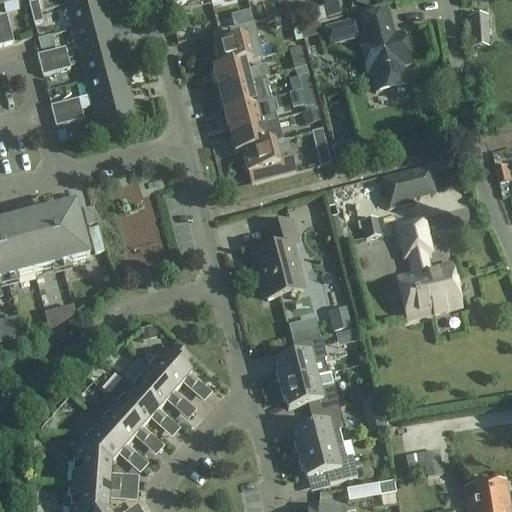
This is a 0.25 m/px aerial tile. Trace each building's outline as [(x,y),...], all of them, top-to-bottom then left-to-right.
[(72,32),(108,23),(102,0),(92,0),(66,7),(72,32)] [(336,0),(321,0),(326,20),(340,17),(336,0)] [(369,0),(356,0),(355,7),(367,9),(369,0)] [(31,15),(39,13),(36,3),(28,5),(31,15)] [(312,12),(315,25),(325,22),(322,9),(312,12)] [(33,25),(42,23),(39,13),(31,15),(33,25)] [(394,38),(388,13),(323,30),(328,49),(358,41),(360,47),(359,48),(367,78),(369,78),(374,96),(408,87),(403,69),(409,67),(401,37),(394,38)] [(0,18),(0,43),(1,48),(14,45),(6,17),(0,18)] [(468,19),(471,51),(490,50),(487,17),(468,19)] [(79,58),(115,48),(108,23),(72,32),(79,58)] [(317,38),(314,26),(300,29),(303,41),(317,38)] [(212,72),(252,62),(244,34),(249,33),(248,29),(243,30),(243,28),(212,36),(215,49),(214,49),(219,70),(212,72)] [(86,83),(122,74),(115,48),(79,58),(86,83)] [(40,68),(68,61),(65,50),(37,58),(40,68)] [(289,53),(291,59),(302,56),(300,50),(289,53)] [(68,61),(40,68),(42,78),(70,71),(68,61)] [(218,93),(264,81),(267,80),(264,70),(248,74),(245,64),(252,63),(252,62),(212,72),(218,93)] [(92,108),(128,99),(122,74),(86,83),(92,108)] [(296,80),(300,94),(311,91),(307,77),(296,80)] [(223,114),(256,106),(269,102),(264,81),(218,93),(223,114)] [(314,104),(311,91),(300,94),(304,107),(314,104)] [(128,99),(92,108),(99,135),(135,125),(128,99)] [(53,119),(81,112),(78,102),(50,109),(53,119)] [(229,135),(270,124),(267,114),(258,116),(256,106),(223,114),(229,135)] [(81,112),(53,119),(56,130),(84,122),(81,112)] [(234,156),(274,146),(274,145),(267,147),(264,136),(272,134),(270,124),(229,135),(234,156)] [(322,132),(312,135),(320,169),(331,167),(322,132)] [(355,160),(351,144),(331,149),(336,165),(355,160)] [(274,146),(234,156),(241,155),(247,175),(249,175),(252,187),(295,176),(291,159),(278,163),(274,146)] [(495,171),(499,188),(511,184),(508,167),(495,171)] [(427,169),(380,182),(389,213),(412,207),(412,204),(435,198),(427,169)] [(0,286),(89,262),(76,214),(0,234),(0,286)] [(263,229),(269,252),(252,256),(257,278),(260,277),(267,303),(304,293),(292,248),(300,247),(293,221),(263,229)] [(379,239),(376,221),(357,225),(359,233),(363,232),(365,242),(379,239)] [(405,261),(409,260),(413,275),(397,279),(408,323),(462,310),(451,266),(429,272),(425,256),(432,254),(424,221),(396,228),(405,261)] [(349,319),(329,324),(332,335),(352,330),(349,319)] [(275,374),(279,389),(316,380),(313,367),(322,362),(325,361),(320,341),(291,348),(294,360),(275,365),(278,374),(275,374)] [(146,370),(182,402),(175,395),(185,383),(193,390),(198,384),(191,377),(182,369),(189,361),(176,349),(169,357),(163,352),(146,370)] [(123,381),(166,420),(159,413),(169,401),(177,408),(182,402),(146,370),(139,363),(123,381)] [(309,418),(339,411),(330,376),(316,380),(279,389),(283,404),(285,403),(288,412),(306,407),(309,418)] [(107,399),(150,438),(143,431),(153,419),(161,426),(166,420),(123,381),(107,399)] [(91,417),(134,456),(134,455),(127,449),(137,437),(145,444),(150,438),(107,399),(91,417)] [(385,431),(377,402),(363,406),(370,435),(385,431)] [(293,444),(297,458),(341,447),(337,433),(341,431),(344,430),(339,411),(309,418),(312,429),(293,434),(296,443),(293,444)] [(134,456),(91,417),(75,435),(82,442),(110,466),(111,467),(111,466),(121,455),(129,462),(134,456)] [(71,487),(119,491),(120,482),(110,481),(111,467),(110,466),(82,442),(75,450),(71,487)] [(348,460),(345,460),(341,447),(297,458),(301,473),(304,473),(306,481),(325,476),(328,487),(356,480),(351,460),(348,460)] [(437,453),(405,459),(408,477),(425,474),(426,482),(442,479),(437,453)] [(378,487),(380,499),(396,496),(393,484),(378,487)] [(467,511),(503,511),(510,511),(506,484),(464,491),(467,511)] [(119,491),(71,487),(69,511),(107,511),(108,498),(119,499),(119,491)] [(353,511),(384,511),(387,511),(384,499),(352,506),(353,511)]
